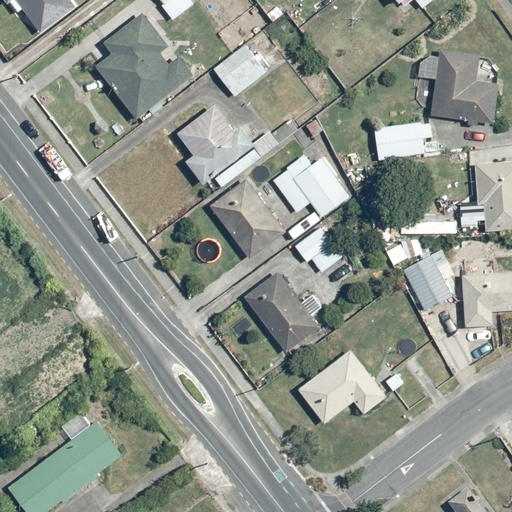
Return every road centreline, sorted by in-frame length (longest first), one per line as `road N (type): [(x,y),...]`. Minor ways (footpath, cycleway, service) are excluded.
road 1 (tertiary): [(282,511),(0,136)]
road 2 (residential): [(337,511),(511,383)]
